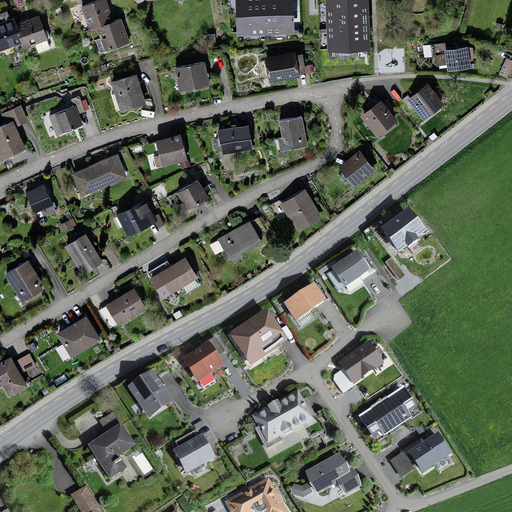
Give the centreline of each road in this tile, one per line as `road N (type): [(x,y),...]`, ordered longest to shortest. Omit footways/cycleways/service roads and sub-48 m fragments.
road 1 (residential): [(0,185),(131,129),(327,89),(337,135),(320,162),(0,342)]
road 2 (primary): [(511,99),(280,280),(86,387),(0,446)]
